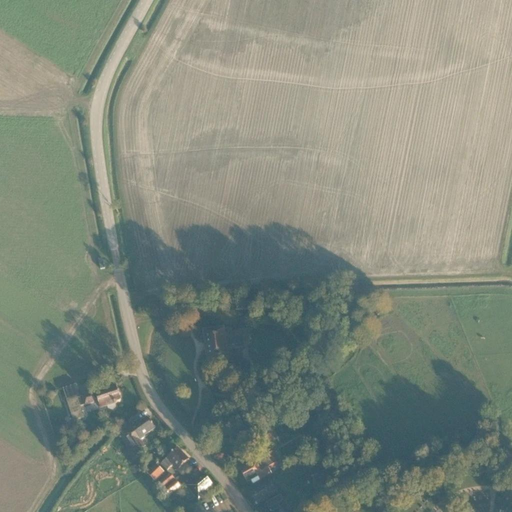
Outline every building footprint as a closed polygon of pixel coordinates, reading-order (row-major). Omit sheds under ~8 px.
[(236,303),(236,311),(251,310),(250,302),(236,303)] [(251,332),(250,323),(239,324),(240,331),(240,333),(251,332)] [(227,346),(241,344),(240,333),(240,331),(225,333),(224,328),(204,331),(208,362),(228,360),(227,349),(227,346)] [(74,422),(84,418),(81,407),(98,401),(101,409),(107,407),(108,410),(113,410),(116,407),(115,405),(117,404),(117,403),(122,402),(117,387),(106,390),(106,388),(95,391),(95,393),(80,398),(76,385),(63,389),(74,422)] [(144,437),(155,429),(147,418),(130,430),(130,431),(123,435),(136,453),(145,447),(140,441),(145,438),(144,437)] [(268,450),(277,445),(268,430),(259,435),(268,450)] [(243,437),(248,444),(253,440),(249,433),(243,437)] [(177,471),(189,460),(178,448),(161,465),(168,471),(173,466),(177,471)] [(253,485),(260,481),(272,474),(270,470),(279,465),(272,453),(264,457),(244,469),(246,472),(242,474),(247,483),(251,481),(253,485)] [(147,473),(155,482),(164,473),(156,464),(147,473)] [(163,489),(175,480),(171,474),(159,484),(163,489)] [(205,493),(213,486),(203,474),(195,481),(194,480),(186,486),(199,500),(206,494),(205,493)] [(317,475),(311,477),(314,485),(320,484),(317,475)] [(258,504),(278,493),(270,480),(259,486),(261,489),(251,495),(255,503),(257,502),(258,504)] [(164,491),(169,497),(181,487),(176,481),(164,491)] [(389,488),(385,482),(377,487),(380,493),(389,488)] [(261,511),(278,511),(275,506),(278,504),(283,501),(281,497),(272,502),(260,509),(261,511)]
